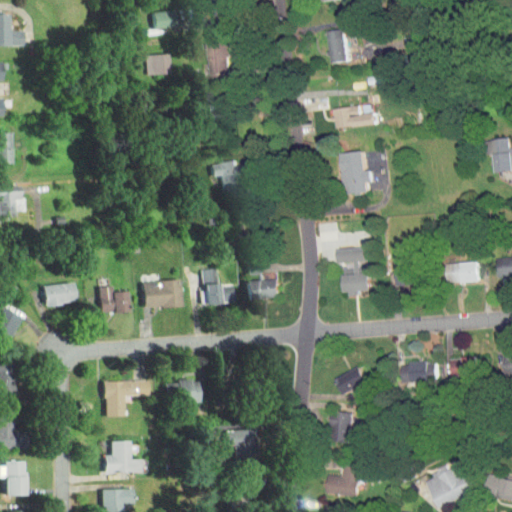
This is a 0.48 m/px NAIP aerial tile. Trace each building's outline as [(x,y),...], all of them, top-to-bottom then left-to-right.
[(139,22),(158,20),(156,4),(137,6),(139,22)] [(319,56),(336,54),(331,22),(314,25),(319,56)] [(0,38),(11,39),(10,24),(0,24),(0,38)] [(195,37),(196,67),(216,66),(215,36),(195,37)] [(133,68),(155,67),(155,48),(133,48),(133,68)] [(192,87),(196,113),(210,110),(207,85),(192,87)] [(322,121),(363,119),(362,107),(347,107),(347,100),(321,101),(322,121)] [(482,166),(502,164),(498,131),(479,133),(482,166)] [(327,147),(332,189),(355,186),(353,176),(359,176),(358,163),(352,164),(350,144),(327,147)] [(199,170),(206,168),(208,180),(224,177),(220,154),(196,158),(199,170)] [(0,205),(8,205),(7,192),(4,192),(4,179),(0,179),(0,205)] [(323,242),(324,257),(341,256),(342,263),(330,264),(331,288),(347,287),(347,284),(357,284),(355,261),(346,262),(346,255),(354,255),(353,240),(323,242)] [(511,250),(485,252),(486,271),(511,269),(511,250)] [(467,275),(467,256),(433,257),(434,277),(467,275)] [(383,261),(382,279),(403,280),(403,262),(383,261)] [(230,274),(231,293),(265,292),(264,273),(230,274)] [(128,275),(129,301),(167,300),(167,274),(128,275)] [(28,279),(30,299),(59,296),(57,276),(28,279)] [(218,277),(190,278),(191,297),(219,296),(218,277)] [(112,306),(111,285),(97,286),(96,280),(84,280),(85,306),(112,306)] [(490,367),(511,367),(511,347),(490,347),(490,367)] [(463,351),(438,352),(438,371),(464,370),(463,351)] [(389,375),(424,374),(424,356),(389,357),(389,375)] [(353,379),(348,363),(323,370),(328,387),(353,379)] [(247,373),(232,373),(232,404),(248,404),(247,373)] [(90,375),(90,410),(109,409),(109,389),(134,388),(133,374),(90,375)] [(183,374),(151,375),(151,389),(160,389),(160,396),(183,396),(183,374)] [(340,407),(320,405),(317,435),(337,437),(340,407)] [(218,439),(219,458),(236,458),(235,423),(210,424),(211,439),(218,439)] [(89,449),(89,465),(125,465),(125,452),(115,453),(115,434),(96,434),(96,448),(89,449)] [(11,456),(0,455),(0,488),(11,489),(11,456)] [(314,487),(345,490),(348,458),(331,457),(330,470),(315,468),(314,487)] [(446,471),(440,459),(412,472),(426,502),(462,485),(453,467),(446,471)] [(505,473),(475,470),(473,488),(503,491),(505,473)] [(232,478),(221,479),(223,493),(234,492),(232,478)] [(88,483),(89,511),(108,511),(108,497),(117,497),(117,482),(88,483)] [(0,511),(8,511),(11,511),(10,503),(0,503),(0,511)]
